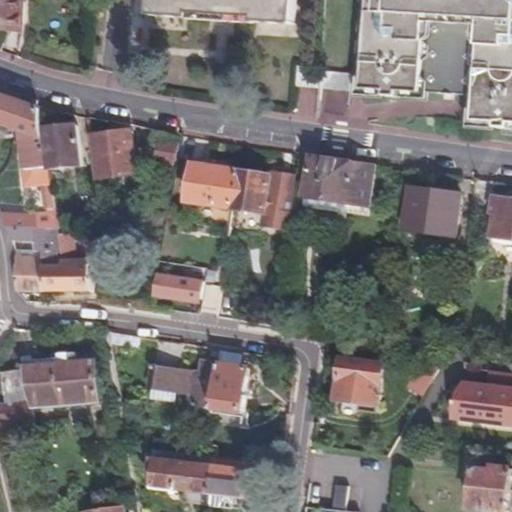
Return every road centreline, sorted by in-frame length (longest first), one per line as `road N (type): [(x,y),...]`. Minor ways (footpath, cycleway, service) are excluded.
road 1 (residential): [(0,68),(109,99),(511,159)]
road 2 (residential): [(12,315),(211,333),(297,350),(311,371),(289,511)]
